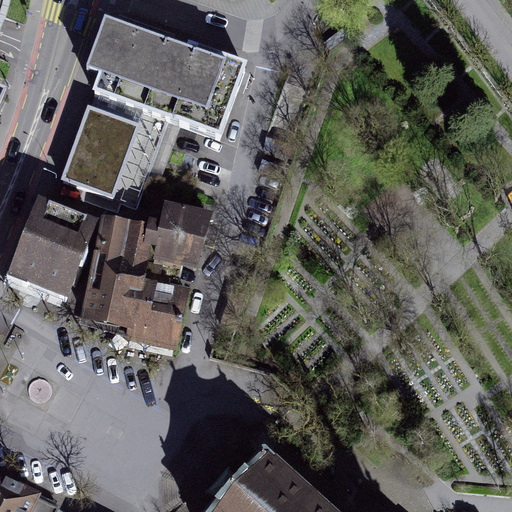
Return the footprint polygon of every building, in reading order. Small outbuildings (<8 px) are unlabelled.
[(0,0),(0,29),(3,23),(8,4),(8,0),(0,0)] [(166,125),(221,144),(246,72),(167,45),(118,27),(105,64),(92,100),(166,125)] [(62,186),(136,211),(166,125),(92,100),(70,163),(62,186)] [(94,233),(39,210),(8,285),(33,296),(63,308),(94,233)] [(101,265),(87,328),(127,337),(125,342),(178,353),(191,295),(155,287),(160,264),(194,272),(205,221),(167,213),(161,241),(109,229),(101,265)] [(235,323),(230,353),(245,355),(250,324),(235,323)] [(338,511),(274,456),(228,511),(338,511)] [(49,511),(0,487),(0,511),(49,511)]
